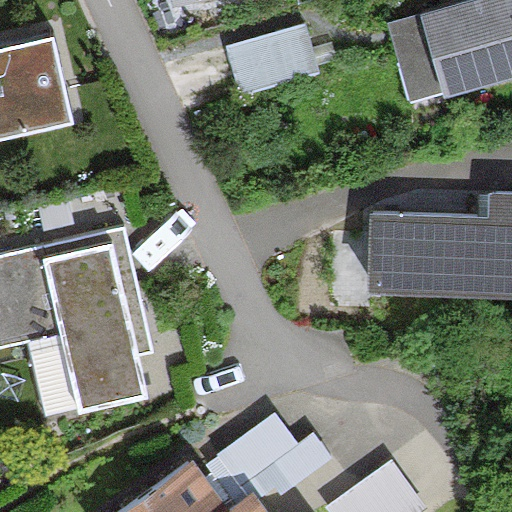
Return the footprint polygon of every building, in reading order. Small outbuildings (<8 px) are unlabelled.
[(511,0),(422,0),(424,4),(388,14),(411,94),(446,84),(445,81),(511,62),(511,0)] [(305,18),(227,40),(240,89),(319,67),(305,18)] [(0,123),(72,105),(51,20),(0,33),(0,123)] [(489,191),(365,187),(363,272),(511,276),(511,172),(489,172),(489,191)] [(124,221),(0,248),(0,340),(63,326),(80,396),(149,381),(140,344),(153,342),(149,325),(124,221)] [(217,447),(219,451),(242,482),(254,474),(252,472),(300,437),(276,404),(217,447)] [(316,426),(300,437),(252,472),(254,474),(270,497),(334,451),(316,426)] [(205,460),(194,445),(100,511),(200,511),(227,493),(220,481),(205,460)] [(242,482),(219,451),(205,460),(220,481),(227,493),(242,482)] [(393,452),(327,500),(335,511),(413,511),(428,501),(393,452)] [(242,482),(227,493),(200,511),(280,511),(278,508),(270,497),(254,474),(242,482)]
